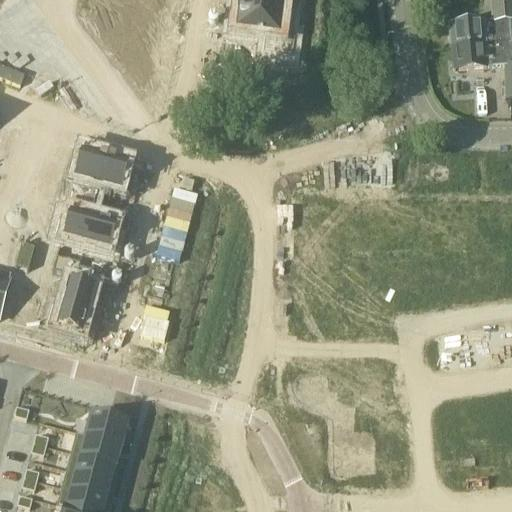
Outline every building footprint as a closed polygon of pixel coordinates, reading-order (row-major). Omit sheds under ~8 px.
[(234,0),(234,5),(238,6),(237,10),(281,16),(283,0),(234,0)] [(455,29),(457,51),(511,47),(509,25),(511,24),(511,0),(490,0),(492,26),(455,29)] [(233,14),(231,28),(235,28),(234,33),(266,37),(264,54),(292,58),(294,39),(288,38),(291,17),(281,16),(237,10),(237,14),(233,14)] [(511,47),(457,51),(459,74),(511,69),(511,72),(506,73),(506,85),(507,111),(511,110),(511,53),(511,47)] [(82,157),(69,205),(92,211),(98,189),(119,195),(126,168),(100,161),(101,157),(85,153),(84,157),(82,157)] [(305,203),(304,222),(340,225),(341,206),(305,203)] [(403,211),(402,254),(423,254),(425,211),(403,211)] [(425,211),(423,254),(444,255),(445,212),(425,211)] [(445,212),(444,255),(464,255),(465,213),(445,212)] [(465,213),(464,255),(485,256),(486,213),(465,213)] [(486,213),(485,256),(506,257),(507,214),(486,213)] [(70,216),(64,241),(108,253),(109,247),(112,248),(116,233),(113,233),(115,227),(70,216)] [(375,217),(375,227),(388,227),(388,218),(375,217)] [(304,222),(303,240),(339,243),(340,225),(304,222)] [(375,236),(374,245),(387,245),(388,236),(375,236)] [(303,240),(302,258),(338,261),(339,243),(303,240)] [(374,245),(374,254),(387,255),(387,245),(374,245)] [(21,248),(15,271),(28,274),(34,252),(21,248)] [(60,248),(56,262),(79,268),(83,254),(60,248)] [(302,258),(300,276),(337,279),(338,261),(302,258)] [(56,262),(52,275),(75,281),(79,268),(56,262)] [(390,271),(377,272),(378,282),(391,280),(390,271)] [(300,276),(299,294),(336,297),(336,296),(337,279),(300,276)] [(391,280),(378,282),(379,291),(392,289),(391,280)] [(0,281),(0,316),(9,284),(0,281)] [(68,288),(55,331),(80,339),(81,336),(84,336),(88,322),(85,321),(93,295),(68,288)] [(494,290),(484,291),(486,304),(496,303),(494,290)] [(473,293),(464,294),(466,307),(475,306),(473,293)] [(299,294),(298,315),(341,317),(342,296),(336,296),(336,297),(299,294)] [(464,294),(454,295),(456,308),(466,307),(464,294)] [(431,298),(422,300),(424,313),(433,311),(431,298)] [(422,300),(413,301),(414,314),(424,313),(422,300)] [(395,309),(382,311),(383,320),(396,319),(395,309)] [(298,315),(297,336),(340,339),(341,317),(298,315)] [(396,319),(383,320),(385,330),(398,328),(396,319)] [(296,410),(295,425),(320,426),(318,469),(396,474),(399,428),(342,425),(346,358),(301,355),(297,410),(296,410)] [(470,396),(452,399),(454,412),(472,409),(470,396)] [(16,411),(14,420),(27,423),(29,414),(16,411)] [(91,417),(85,439),(121,449),(127,427),(122,426),(123,423),(107,418),(106,421),(91,417)] [(511,433),(492,436),(497,478),(511,476),(511,433)] [(492,436),(467,439),(472,482),(497,478),(492,436)] [(36,439),(34,448),(46,451),(49,442),(36,439)] [(85,439),(80,460),(114,469),(114,470),(115,471),(121,449),(85,439)] [(467,439),(441,443),(446,485),(472,482),(467,439)] [(34,448),(31,457),(44,460),(46,451),(34,448)] [(80,460),(75,477),(110,487),(114,470),(114,469),(80,460)] [(27,473),(24,482),(37,486),(39,477),(27,473)] [(75,477),(70,495),(105,504),(110,487),(75,477)] [(24,482),(22,492),(34,495),(37,486),(24,482)] [(66,511),(65,511),(102,511),(105,504),(70,495),(66,511)] [(20,500),(17,509),(27,511),(29,511),(32,503),(20,500)]
